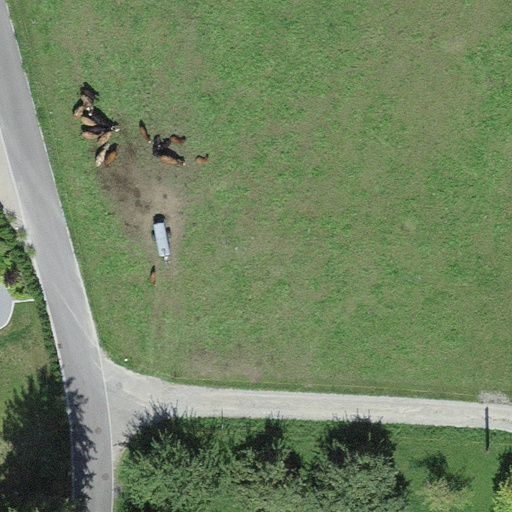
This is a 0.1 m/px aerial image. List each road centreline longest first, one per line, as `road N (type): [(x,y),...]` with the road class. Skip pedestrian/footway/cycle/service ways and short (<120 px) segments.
road 1 (residential): [(0,76),(93,405),(89,511)]
road 2 (track): [(511,419),(93,405)]
